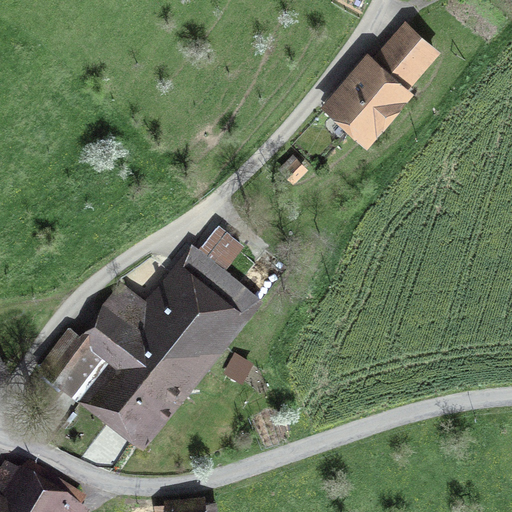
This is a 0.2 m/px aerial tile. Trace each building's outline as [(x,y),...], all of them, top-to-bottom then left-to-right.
[(336,105),(367,131),(433,50),(406,28),(374,65),(371,63),(336,105)] [(281,170),(292,182),(304,170),(293,159),(281,170)] [(242,249),(216,229),(200,249),(226,269),(242,249)] [(191,276),(187,272),(135,338),(121,327),(142,301),(121,284),(100,310),(105,314),(84,340),(73,331),(57,351),(68,360),(83,341),(111,364),(89,393),(138,432),(165,398),(169,401),(191,373),(201,381),(263,304),(205,258),(191,276)] [(248,364),(235,357),(228,374),(240,380),(248,364)] [(0,511),(73,511),(82,497),(33,467),(23,484),(5,473),(0,480),(0,511)] [(167,511),(216,511),(215,502),(167,509),(167,511)]
